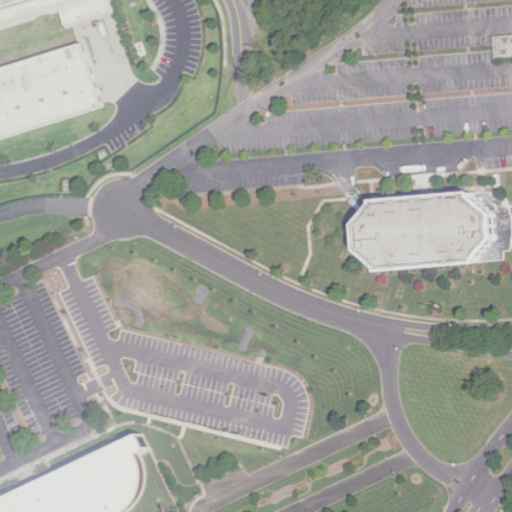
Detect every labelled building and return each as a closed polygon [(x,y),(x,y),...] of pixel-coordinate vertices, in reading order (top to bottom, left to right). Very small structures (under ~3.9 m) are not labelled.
[(0,0),(0,25),(63,7),(69,25),(113,12),(109,0),(0,0)] [(511,34),(495,35),(495,58),(511,57),(511,34)] [(0,134),(99,105),(81,45),(0,69),(0,134)] [(355,225),(357,251),(378,268),(379,272),(476,263),(476,260),(493,239),(491,214),(470,194),(374,201),(355,225)] [(129,511),(133,509),(140,499),(145,488),(146,478),(145,467),(139,455),(150,450),(142,435),(0,501),(0,511),(129,511)]
